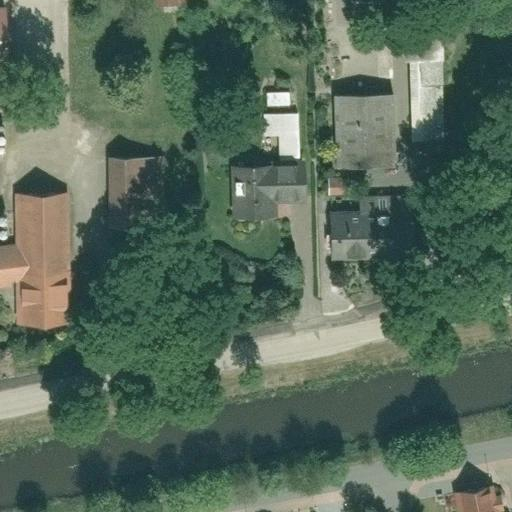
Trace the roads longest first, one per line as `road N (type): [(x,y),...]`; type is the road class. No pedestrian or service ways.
road 1 (tertiary): [(0,409),(511,303)]
road 2 (residential): [(392,473),(187,511)]
road 3 (residential): [(511,450),(392,473)]
